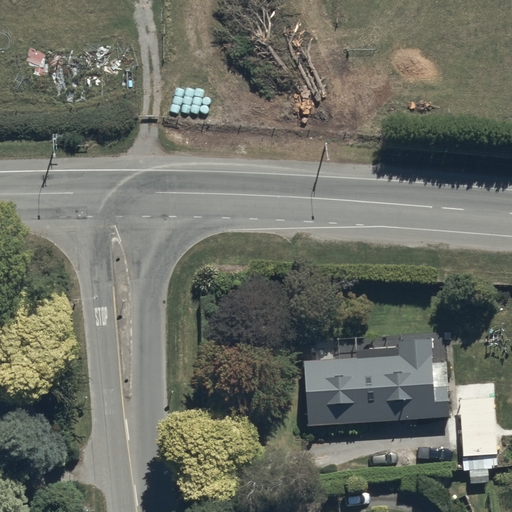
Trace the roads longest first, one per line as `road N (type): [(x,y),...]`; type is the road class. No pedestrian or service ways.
road 1 (tertiary): [(511,211),(114,194)]
road 2 (tertiary): [(114,194),(139,511)]
